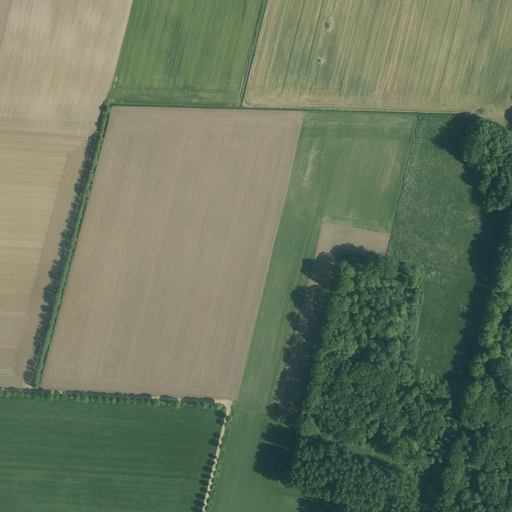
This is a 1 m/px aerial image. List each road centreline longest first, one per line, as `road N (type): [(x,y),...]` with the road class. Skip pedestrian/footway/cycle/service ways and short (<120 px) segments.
road 1 (track): [(0,389),(229,403),(203,511)]
road 2 (track): [(29,390),(102,112)]
